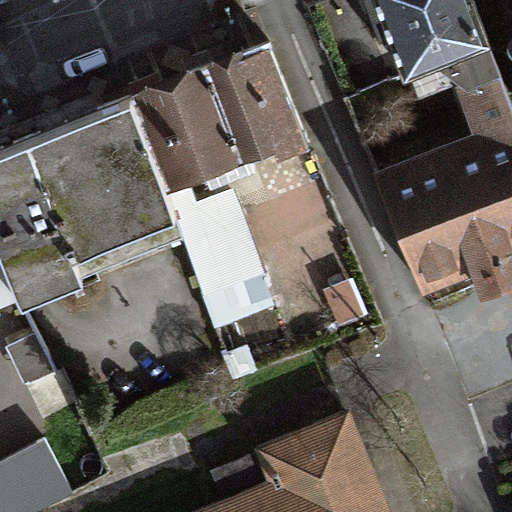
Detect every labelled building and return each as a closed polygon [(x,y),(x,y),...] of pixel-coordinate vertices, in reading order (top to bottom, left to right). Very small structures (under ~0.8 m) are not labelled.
[(497,65),(472,0),(375,0),(402,70),(416,65),(461,48),(468,65),(480,72),(497,65)] [(267,38),(128,92),(161,180),(189,169),(302,125),(267,38)] [(461,48),(416,65),(423,83),(468,65),(461,48)] [(480,72),(468,65),(490,125),(499,122),(489,95),(506,88),(497,65),(480,72)] [(490,125),(374,171),(422,284),(511,248),(511,104),(506,88),(489,95),(499,122),(490,125)] [(161,180),(128,92),(0,143),(0,152),(52,283),(181,233),(172,207),(161,180)] [(52,283),(0,152),(0,252),(16,292),(19,297),(52,283)] [(189,169),(161,180),(172,207),(200,198),(189,169)] [(200,198),(172,207),(181,233),(199,287),(264,266),(238,186),(200,198)] [(0,297),(16,292),(0,252),(0,297)] [(55,366),(34,327),(7,340),(26,376),(55,366)] [(55,366),(26,376),(6,385),(22,422),(75,402),(59,365),(55,366)] [(346,408),(308,423),(315,441),(353,425),(346,408)] [(224,496),(184,511),(387,511),(353,425),(315,441),(308,423),(259,443),(260,447),(212,466),(224,496)]
